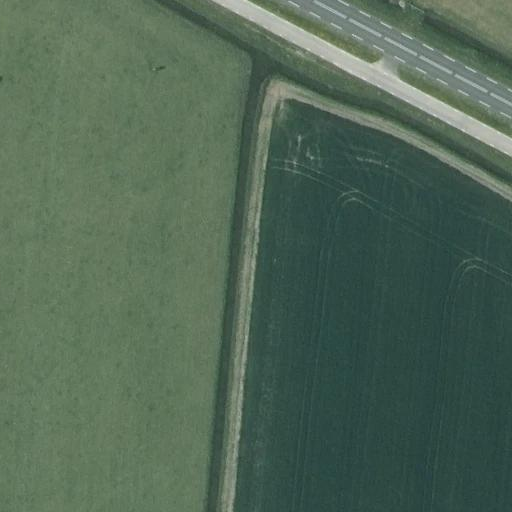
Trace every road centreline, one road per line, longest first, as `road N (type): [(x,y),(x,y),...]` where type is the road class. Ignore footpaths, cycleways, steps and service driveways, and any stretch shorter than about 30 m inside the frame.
road 1 (unclassified): [(511,149),(226,0)]
road 2 (primary): [(511,106),(309,0)]
